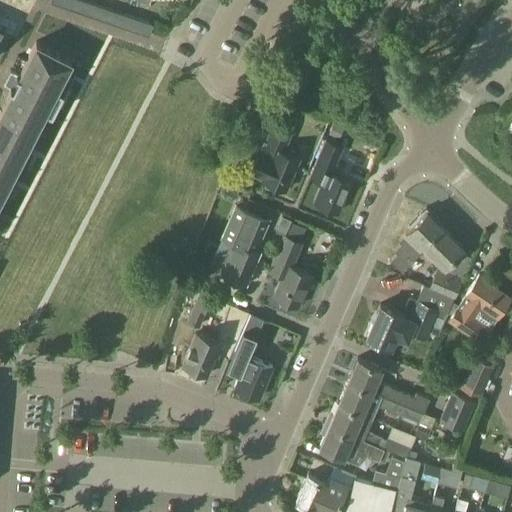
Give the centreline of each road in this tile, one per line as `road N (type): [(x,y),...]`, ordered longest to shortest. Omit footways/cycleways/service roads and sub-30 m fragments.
road 1 (residential): [(280,441),(385,196),(430,145)]
road 2 (residential): [(280,441),(148,388),(7,374)]
road 3 (residential): [(430,145),(339,0)]
road 4 (residential): [(430,145),(511,21)]
